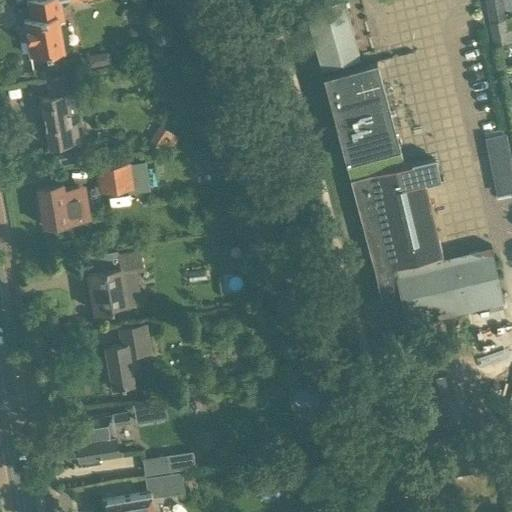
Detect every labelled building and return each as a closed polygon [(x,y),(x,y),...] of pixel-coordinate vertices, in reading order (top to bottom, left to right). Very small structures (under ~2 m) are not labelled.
[(31,19),(23,21),(29,56),(63,51),(57,17),(62,16),(59,0),(34,0),(28,1),(31,19)] [(344,0),(305,11),(321,69),(360,58),(344,0)] [(501,0),(485,0),(490,22),(505,18),(501,0)] [(505,18),(490,22),(495,45),(510,42),(505,18)] [(379,60),(325,73),(349,178),(369,173),(404,165),(379,60)] [(49,95),(41,96),(49,145),(78,139),(75,122),(71,122),(66,93),(70,92),(68,79),(47,83),(49,95)] [(161,126),(150,142),(163,151),(173,135),(161,126)] [(495,192),(511,188),(511,168),(505,127),(484,130),(495,192)] [(404,165),(369,173),(392,269),(443,257),(425,182),(439,178),(434,158),(412,163),(404,165)] [(127,161),(96,166),(100,189),(131,184),(127,161)] [(60,179),(32,184),(39,225),(89,217),(83,182),(61,185),(60,179)] [(443,257),(392,269),(375,273),(388,329),(503,301),(491,246),(443,257)] [(88,270),(84,270),(91,311),(127,306),(126,300),(141,298),(137,271),(144,270),(140,250),(117,254),(116,250),(86,255),(88,270)] [(122,344),(105,347),(109,372),(105,372),(107,386),(111,385),(111,387),(120,385),(120,387),(124,386),(124,384),(133,383),(128,355),(150,352),(146,324),(119,328),(122,344)] [(76,440),(71,444),(72,451),(78,453),(78,456),(79,455),(81,464),(98,462),(96,453),(103,452),(104,457),(116,455),(115,450),(117,449),(113,426),(128,424),(126,411),(111,414),(111,413),(72,419),(76,440)] [(466,433),(437,438),(442,471),(472,466),(466,433)] [(511,434),(500,436),(502,456),(511,454),(511,434)] [(192,451),(141,459),(144,475),(194,467),(192,451)] [(147,492),(101,500),(103,511),(153,511),(151,497),(183,492),(180,473),(144,477),(147,492)]
